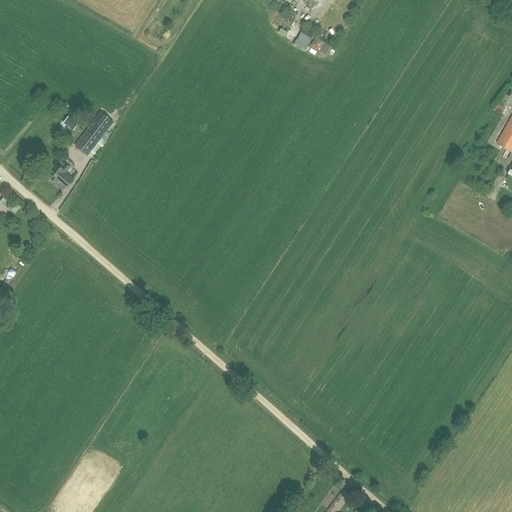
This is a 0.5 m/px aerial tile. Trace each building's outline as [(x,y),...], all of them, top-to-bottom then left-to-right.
[(307,43),(313,33),(303,28),(298,38),(307,43)] [(315,43),(324,46),(327,36),(318,34),(315,43)] [(501,97),(497,105),(507,110),(511,103),(501,97)] [(100,111),(74,146),(87,156),(87,155),(92,159),(106,142),(101,138),(113,121),(100,111)] [(78,124),(68,116),(63,122),(73,130),(78,124)] [(511,117),(499,141),(497,145),(511,153),(511,117)] [(63,190),(73,179),(65,173),(69,168),(64,164),(64,165),(60,161),(57,161),(55,164),(44,176),(54,184),(55,183),(63,190)] [(19,206),(5,194),(0,199),(0,200),(13,212),(19,206)]
